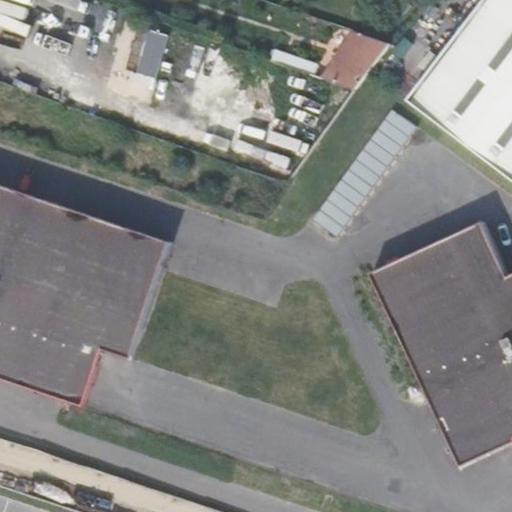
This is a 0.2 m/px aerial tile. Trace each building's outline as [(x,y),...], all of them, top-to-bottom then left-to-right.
[(511,0),(483,0),(409,97),(511,176),(511,0)] [(139,74),(156,80),(169,36),(152,31),(139,74)] [(358,90),(393,46),(354,32),(322,78),(358,90)] [(272,61),(315,76),(319,65),(276,50),(272,61)] [(418,128),(394,110),(314,221),(338,238),(418,128)] [(0,383),(85,411),(103,358),(132,366),(171,249),(0,191),(0,383)] [(459,475),(511,451),(511,278),(506,282),(482,229),(372,278),(413,371),(459,475)]
